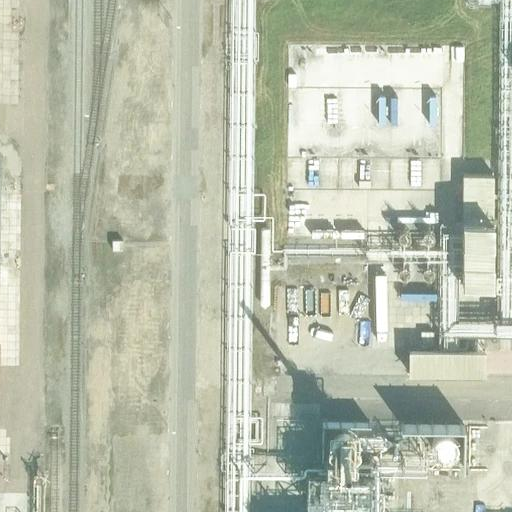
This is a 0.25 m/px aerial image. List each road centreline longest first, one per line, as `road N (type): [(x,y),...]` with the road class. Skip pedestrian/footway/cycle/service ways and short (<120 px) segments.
road 1 (unknown): [(36,0),(40,385),(0,482)]
road 2 (unknown): [(511,367),(257,354)]
